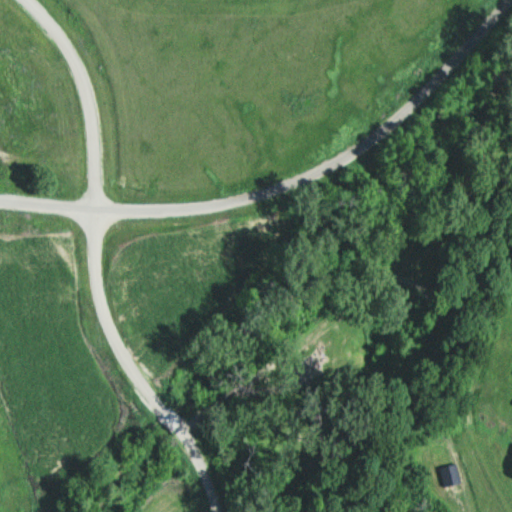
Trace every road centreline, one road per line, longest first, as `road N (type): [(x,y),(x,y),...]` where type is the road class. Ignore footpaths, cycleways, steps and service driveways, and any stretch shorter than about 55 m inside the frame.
road 1 (residential): [(0,197),(218,204),(317,172),(397,117),(507,0)]
road 2 (residential): [(216,511),(192,443),(154,405),(104,326),(89,107),(78,64),(24,0)]
